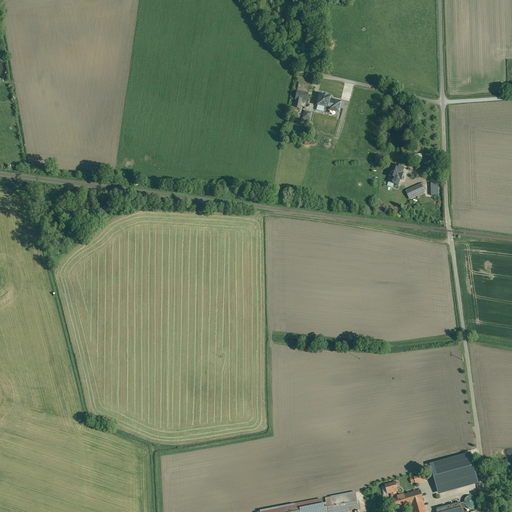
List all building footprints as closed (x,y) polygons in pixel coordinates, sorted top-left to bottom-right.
[(492,54),(500,54),(500,28),(495,28),(495,33),(491,33),(492,54)] [(481,60),(490,59),(489,31),(485,31),(485,29),(483,29),(483,31),(480,31),(481,60)] [(470,67),(479,67),(478,33),(470,33),(470,67)] [(459,41),(460,73),(468,73),(467,43),(463,43),(463,41),(459,41)] [(310,86),(299,83),(299,84),(300,84),(299,87),(298,86),(295,101),(294,109),(300,110),(301,105),(300,105),(301,102),(306,103),(310,86)] [(329,102),(330,98),(319,95),(317,106),(327,108),(328,106),(329,102)] [(331,102),(329,102),(328,106),(330,107),(329,110),(338,112),(341,102),(332,100),(331,102)] [(403,169),(395,166),(389,182),(397,186),(400,179),(401,180),(403,174),(402,173),(403,169)] [(412,189),(406,192),(409,199),(416,196),(412,189)] [(451,471),(439,474),(446,497),(457,493),(451,471)] [(424,475),(414,477),(415,483),(425,480),(424,475)] [(420,491),(397,498),(396,492),(397,491),(396,488),(397,488),(396,483),(385,486),(388,494),(391,493),(392,499),(393,499),(395,507),(396,511),(411,507),(423,503),(420,491)] [(355,493),(335,497),(299,504),(300,511),(351,511),(359,511),(355,493)] [(470,496),(468,496),(467,497),(466,498),(465,499),(464,501),(464,502),(464,504),(465,506),(466,507),(467,508),(468,508),(471,509),(472,508),(473,508),(474,507),(476,505),(477,503),(477,502),(476,501),(476,500),(475,498),(474,497),(472,496),(471,496),(470,496)] [(425,511),(423,503),(411,507),(412,511),(425,511)] [(462,511),(460,503),(437,510),(437,511),(462,511)]
